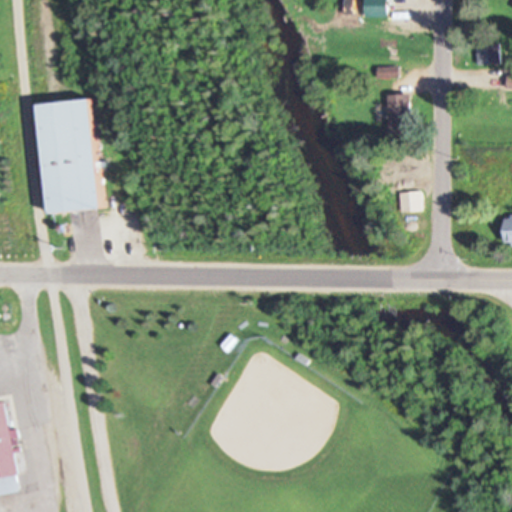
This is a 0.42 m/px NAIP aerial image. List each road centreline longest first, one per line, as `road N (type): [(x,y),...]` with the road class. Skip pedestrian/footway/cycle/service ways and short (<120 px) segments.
road 1 (secondary): [(511,279),(0,273)]
road 2 (residential): [(438,278),(442,0)]
